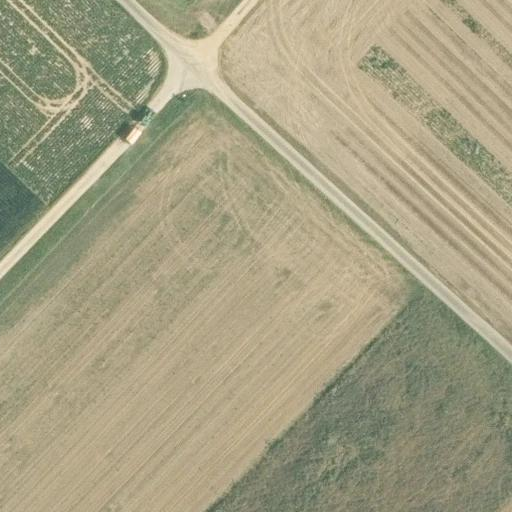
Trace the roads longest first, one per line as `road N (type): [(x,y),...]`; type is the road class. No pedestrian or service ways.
road 1 (unclassified): [(511,358),(122,0)]
road 2 (track): [(0,267),(191,66)]
